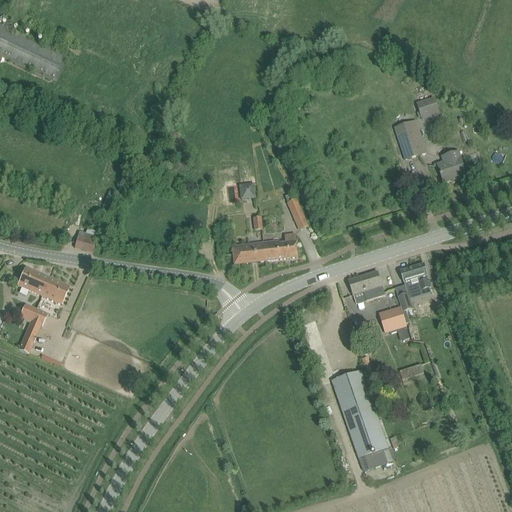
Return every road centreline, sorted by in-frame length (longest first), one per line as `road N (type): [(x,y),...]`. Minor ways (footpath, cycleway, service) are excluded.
road 1 (secondary): [(250,309),(303,279),(511,216)]
road 2 (secondary): [(105,511),(190,373),(238,319)]
road 3 (tertiary): [(219,288),(0,243)]
